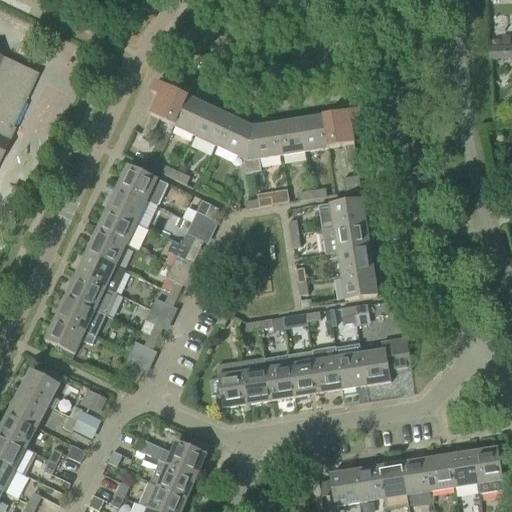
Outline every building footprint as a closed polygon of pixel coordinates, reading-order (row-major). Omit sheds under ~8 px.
[(509,36),(500,37),(500,46),(509,46),(509,36)] [(511,46),(487,47),(488,60),(511,59),(511,46)] [(0,160),(8,142),(2,139),(7,128),(12,130),(37,76),(0,58),(0,160)] [(187,99),(155,83),(150,94),(159,98),(151,117),(159,121),(173,128),(187,99)] [(209,109),(187,99),(173,128),(195,138),(209,109)] [(230,119),(209,109),(195,138),(216,148),(230,119)] [(345,148),(354,147),(351,125),(361,124),(359,113),(325,118),(330,150),(345,148)] [(159,121),(151,117),(142,136),(150,140),(159,121)] [(325,118),(301,122),(306,154),(330,150),(325,118)] [(253,129),(230,119),(216,148),(243,161),(246,175),(261,173),(259,161),(258,161),(253,129)] [(306,154),(301,122),(277,126),(282,158),(306,154)] [(282,158),(277,126),(253,129),(258,161),(259,161),(282,158)] [(357,167),(354,147),(345,148),(348,169),(357,167)] [(151,158),(147,168),(155,171),(159,162),(151,158)] [(168,186),(157,181),(128,167),(117,190),(146,204),(147,203),(157,208),(168,186)] [(174,181),(178,174),(166,168),(162,176),(174,181)] [(178,174),(174,181),(186,187),(190,179),(178,174)] [(361,194),(358,178),(343,180),(345,196),(361,194)] [(146,204),(117,190),(107,211),(136,226),(146,204)] [(325,191),(312,193),(314,201),(326,199),(325,191)] [(314,201),(312,193),(299,195),(300,203),(314,201)] [(271,199),(258,201),(259,209),(272,207),(271,199)] [(259,209),(258,201),(245,204),(246,211),(259,209)] [(362,201),(318,208),(322,232),(366,225),(362,201)] [(219,211),(211,207),(202,203),(197,215),(214,222),(219,211)] [(136,226),(107,211),(96,234),(126,248),(136,226)] [(291,237),(299,236),(297,223),(289,224),(291,237)] [(369,249),(366,225),(322,232),(326,256),(337,254),(369,249)] [(126,248),(96,234),(86,255),(116,269),(126,248)] [(299,236),(291,237),(292,251),(301,249),(299,236)] [(195,240),(190,251),(198,255),(204,244),(195,240)] [(190,251),(173,243),(168,254),(176,258),(193,266),(198,255),(190,251)] [(369,249),(337,254),(341,278),(373,273),(369,249)] [(86,255),(76,277),(116,295),(126,274),(116,269),(86,255)] [(298,285),(306,284),(304,270),(296,272),(298,285)] [(377,298),(373,273),(341,278),(345,303),(377,298)] [(76,277),(66,299),(106,318),(116,296),(116,295),(76,277)] [(183,288),(175,284),(166,280),(162,291),(170,294),(169,295),(178,298),(183,288)] [(308,297),(306,284),(298,285),(300,298),(308,297)] [(178,298),(169,295),(164,305),(173,309),(178,298)] [(85,334),(96,340),(106,318),(66,299),(56,321),(85,334)] [(354,309),(356,325),(357,329),(370,327),(367,307),(363,307),(354,309)] [(356,325),(354,309),(340,311),(343,327),(356,325)] [(222,313),(217,326),(220,327),(224,329),(229,317),(222,313)] [(319,314),(307,316),(308,324),(321,322),(319,314)] [(308,324),(307,316),(293,319),(294,326),(308,324)] [(85,334),(56,321),(45,343),(74,356),(81,343),(92,346),(96,340),(85,334)] [(272,322),(259,324),(260,332),(273,330),(272,322)] [(260,332),(259,324),(245,326),(247,334),(260,332)] [(154,327),(149,338),(158,342),(163,331),(154,327)] [(158,342),(149,338),(144,349),(152,353),(158,342)] [(383,353),(361,356),(366,388),(391,384),(389,376),(411,373),(407,341),(381,345),(383,353)] [(359,346),(336,350),(342,392),(366,388),(361,356),(359,346)] [(342,392),(336,350),(335,348),(312,352),(312,354),(319,396),(342,392)] [(319,396),(312,354),(289,358),(295,399),(319,396)] [(289,358),(265,361),(272,403),(295,399),(289,358)] [(265,361),(241,365),(248,407),(272,403),(265,361)] [(248,407),(241,364),(216,368),(218,381),(221,396),(223,411),(248,407)] [(137,385),(142,375),(142,374),(134,370),(129,381),(137,385)] [(31,372),(20,393),(48,408),(60,387),(31,372)] [(218,381),(208,383),(211,398),(216,397),(221,396),(218,381)] [(105,401),(96,396),(87,392),(83,401),(80,400),(78,405),(89,410),(98,415),(105,401)] [(185,402),(195,407),(200,396),(191,392),(185,402)] [(48,408),(20,393),(8,414),(37,429),(48,408)] [(74,408),(69,419),(77,423),(83,412),(74,408)] [(8,414),(0,430),(0,437),(26,451),(37,429),(8,414)] [(77,423),(69,419),(64,430),(72,434),(77,423)] [(0,437),(0,464),(15,472),(25,478),(36,457),(26,451),(0,437)] [(142,441),(137,453),(145,457),(150,445),(142,441)] [(171,455),(150,445),(145,456),(167,466),(196,480),(206,456),(176,443),(171,455)] [(504,492),(503,482),(498,450),(473,454),(474,456),(478,486),(480,496),(504,492)] [(48,463),(57,467),(62,456),(54,452),(48,463)] [(123,458),(114,453),(108,465),(117,470),(123,458)] [(473,454),(449,458),(454,490),(478,486),(474,456),(473,454)] [(449,458),(425,462),(431,494),(454,490),(449,458)] [(431,494),(425,462),(402,465),(407,497),(420,495),(422,504),(432,502),(431,494)] [(57,467),(48,463),(43,474),(51,478),(57,467)] [(0,492),(3,494),(15,472),(0,464),(0,492)] [(402,465),(379,469),(383,501),(385,511),(409,508),(407,497),(402,465)] [(167,466),(157,488),(157,489),(186,502),(196,480),(167,466)] [(379,469),(355,473),(360,505),(383,501),(379,469)] [(360,505),(355,473),(330,477),(335,509),(360,505)] [(332,497),(330,482),(319,483),(321,498),(332,497)] [(116,496),(124,500),(130,489),(121,485),(116,496)] [(157,489),(157,488),(149,485),(140,507),(148,510),(147,511),(150,511),(182,511),(186,502),(157,489)] [(28,506),(36,509),(41,499),(33,495),(28,506)] [(124,500),(116,496),(111,507),(119,511),(124,500)]
